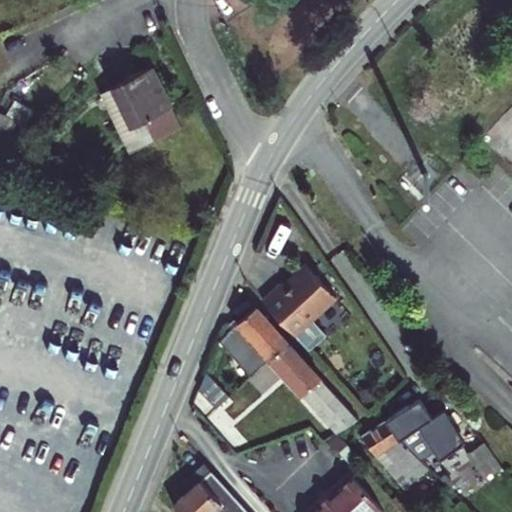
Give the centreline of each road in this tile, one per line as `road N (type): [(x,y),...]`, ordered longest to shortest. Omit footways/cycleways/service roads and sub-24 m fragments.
road 1 (residential): [(122,511),(269,157)]
road 2 (residential): [(269,157),(325,77),(397,0)]
road 3 (residential): [(189,0),(200,43),(269,157)]
